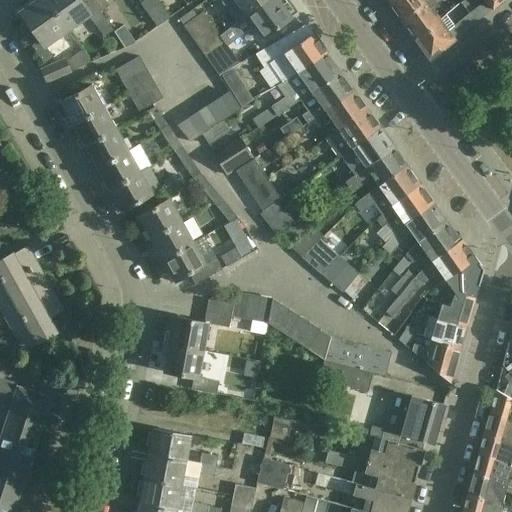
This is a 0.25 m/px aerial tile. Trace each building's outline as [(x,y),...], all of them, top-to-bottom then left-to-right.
[(68,30),(46,0),(38,0),(21,13),(26,21),(18,27),(44,63),(53,56),(46,45),(68,30)] [(46,0),(68,30),(88,15),(97,26),(106,19),(101,11),(92,0),(46,0)] [(92,0),(101,11),(110,5),(106,0),(92,0)] [(170,17),(157,0),(148,0),(142,5),(157,26),(170,17)] [(237,22),(246,16),(267,0),(222,0),(223,2),(237,22)] [(292,17),(279,0),(267,0),(246,16),(262,38),(292,17)] [(426,0),(391,0),(388,3),(402,21),(426,0)] [(438,6),(434,0),(426,0),(402,21),(416,41),(441,20),(434,9),(438,6)] [(478,0),(463,0),(461,2),(469,13),(448,30),(441,20),(416,41),(430,60),(466,30),(470,27),(488,12),(478,0)] [(484,0),(478,0),(488,12),(492,9),(484,0)] [(484,0),(492,9),(502,0),(484,0)] [(210,21),(203,12),(183,26),(190,36),(210,21)] [(217,32),(210,21),(190,36),(198,46),(217,32)] [(115,32),(125,47),(133,44),(136,41),(124,25),(115,32)] [(224,41),(217,32),(198,46),(205,56),(224,41)] [(327,53),(313,33),(294,47),(286,37),(255,57),(264,71),(270,67),(281,84),(288,79),(298,73),(327,53)] [(231,51),(224,41),(205,56),(212,65),(231,51)] [(81,50),(65,62),(65,60),(64,60),(69,71),(90,62),(81,50)] [(238,61),(231,51),(212,65),(219,75),(238,61)] [(340,72),(327,53),(298,73),(288,79),(281,84),(281,85),(278,87),(285,98),(272,107),(252,119),(258,128),(293,105),(301,100),(340,72)] [(139,56),(115,70),(122,81),(145,67),(139,56)] [(69,71),(64,60),(42,70),(47,81),(69,71)] [(151,77),(145,67),(122,81),(127,90),(151,77)] [(354,90),(340,72),(301,100),(309,111),(303,116),(308,123),(315,118),(354,90)] [(156,86),(151,77),(127,90),(132,99),(156,86)] [(60,103),(72,125),(104,107),(91,85),(60,103)] [(163,98),(156,86),(132,99),(139,111),(163,98)] [(367,109),(354,90),(315,118),(321,126),(331,119),(338,129),(367,109)] [(240,109),(229,92),(218,99),(230,116),(240,109)] [(230,116),(218,99),(208,106),(219,123),(223,120),(230,116)] [(219,123),(208,106),(198,112),(209,129),(219,123)] [(116,129),(104,107),(72,125),(85,147),(116,129)] [(166,122),(155,107),(148,112),(158,127),(166,122)] [(381,128),(367,109),(338,129),(326,138),(332,147),(339,157),(341,156),(381,128)] [(209,129),(198,112),(188,118),(200,135),(202,134),(209,129)] [(200,135),(188,118),(177,126),(190,142),(200,135)] [(223,120),(219,123),(209,129),(202,134),(209,145),(230,131),(223,120)] [(394,146),(381,128),(341,156),(354,175),(394,146)] [(128,150),(116,129),(85,147),(97,168),(128,150)] [(183,148),(172,132),(165,137),(175,152),(183,148)] [(251,153),(241,138),(214,156),(224,171),(251,153)] [(407,165),(394,146),(354,175),(345,182),(353,192),(372,178),(377,185),(407,165)] [(197,169),(183,148),(175,152),(190,174),(197,169)] [(140,172),(128,150),(97,168),(109,190),(140,172)] [(234,172),(241,183),(261,170),(254,160),(234,172)] [(420,183),(407,165),(377,185),(378,187),(355,204),(362,213),(374,204),(379,212),(420,183)] [(148,167),(140,172),(109,190),(121,211),(161,189),(148,167)] [(267,180),(261,170),(241,183),(247,193),(267,180)] [(24,185),(15,177),(1,192),(10,200),(24,185)] [(221,198),(205,178),(198,184),(213,203),(221,198)] [(274,190),(267,180),(247,193),(254,202),(274,190)] [(433,202),(420,183),(379,212),(382,215),(376,220),(392,237),(405,223),(433,202)] [(280,199),(274,190),(254,202),(260,212),(277,201),(280,199)] [(335,190),(306,215),(312,222),(341,198),(335,190)] [(237,217),(221,198),(213,203),(230,223),(237,217)] [(168,199),(155,206),(137,216),(150,239),(181,221),(168,199)] [(277,201),(260,212),(259,213),(278,236),(294,224),(277,201)] [(447,221),(433,202),(405,223),(392,237),(383,247),(390,253),(403,239),(410,231),(419,241),(447,221)] [(281,236),(288,244),(311,226),(304,218),(281,236)] [(192,243),(181,221),(150,239),(162,261),(192,243)] [(460,240),(447,221),(419,241),(405,254),(393,270),(399,275),(413,261),(422,270),(431,259),(460,240)] [(313,228),(290,247),(301,257),(320,240),(323,236),(313,228)] [(462,239),(460,240),(431,259),(422,270),(415,277),(399,297),(386,312),(394,319),(407,303),(419,289),(438,270),(450,286),(466,274),(458,261),(471,252),(462,239)] [(338,255),(320,240),(301,257),(322,274),(338,255)] [(205,265),(192,243),(162,261),(174,282),(189,274),(195,284),(222,269),(216,258),(205,265)] [(8,323),(24,351),(36,343),(37,344),(57,333),(49,318),(63,310),(28,247),(13,255),(12,253),(0,260),(0,298),(8,294),(21,316),(8,323)] [(241,258),(235,248),(220,256),(226,267),(241,258)] [(480,264),(471,252),(458,261),(466,274),(450,286),(453,292),(457,297),(462,293),(475,297),(482,272),(478,266),(480,264)] [(359,273),(338,255),(322,274),(342,292),(344,291),(359,273)] [(415,277),(408,270),(391,290),(399,297),(415,277)] [(368,281),(359,273),(344,291),(353,299),(368,281)] [(235,291),(233,304),(230,316),(231,316),(243,319),(248,294),(235,291)] [(457,297),(453,292),(449,306),(442,304),(438,319),(467,326),(475,297),(462,293),(457,297)] [(260,296),(248,294),(243,319),(255,321),(260,296)] [(272,298),(260,296),(255,321),(268,323),(272,298)] [(284,306),(272,298),(268,323),(279,331),(284,306)] [(233,304),(208,299),(204,322),(173,316),(168,344),(203,350),(209,323),(229,327),(231,316),(230,316),(233,304)] [(295,313),(284,306),(279,331),(291,338),(295,313)] [(307,321),(295,313),(291,338),(303,346),(307,321)] [(432,339),(461,347),(467,326),(438,319),(430,317),(424,337),(432,339)] [(319,329),(307,321),(303,346),(314,354),(319,329)] [(331,336),(319,329),(314,354),(324,360),(324,359),(331,336)] [(511,329),(502,366),(503,367),(511,359),(511,329)] [(404,343),(410,332),(405,330),(399,339),(404,343)] [(343,340),(331,336),(324,359),(339,363),(343,340)] [(461,347),(432,339),(428,351),(424,350),(425,347),(414,344),(411,350),(451,382),(461,347)] [(356,343),(343,340),(339,363),(351,367),(356,343)] [(368,346),(356,343),(351,367),(364,370),(366,358),(368,346)] [(203,350),(168,344),(163,371),(193,377),(191,389),(216,394),(218,381),(198,377),(203,350)] [(391,353),(368,346),(366,358),(388,364),(391,353)] [(388,364),(366,358),(364,370),(375,373),(385,376),(388,364)] [(364,370),(351,367),(339,363),(324,359),(324,360),(319,379),(370,393),(375,373),(364,370)] [(511,359),(503,367),(504,369),(509,364),(511,367),(511,371),(510,373),(511,375),(511,359)] [(0,394),(4,396),(9,383),(0,379),(0,394)] [(0,511),(13,511),(51,397),(17,385),(0,436),(0,511)] [(511,398),(496,390),(490,410),(511,421),(511,398)] [(444,405),(420,398),(410,436),(383,429),(381,437),(422,449),(424,441),(433,444),(444,405)] [(511,421),(490,410),(484,430),(511,443),(511,421)] [(291,420),(273,417),(269,436),(287,441),(291,420)] [(172,432),(152,428),(148,454),(186,461),(190,435),(172,432)] [(511,443),(484,430),(479,451),(511,466),(511,443)] [(423,449),(422,449),(381,437),(377,451),(361,446),(358,458),(416,473),(423,449)] [(339,465),(355,469),(351,482),(409,497),(416,473),(358,458),(329,450),(326,462),(339,465)] [(511,466),(479,451),(473,471),(508,487),(511,487),(511,482),(509,482),(511,473),(511,466)] [(201,453),(199,463),(216,466),(218,456),(201,453)] [(216,466),(199,463),(186,461),(148,454),(143,478),(197,488),(199,474),(214,477),(216,466)] [(289,466),(263,458),(257,483),(283,490),(289,466)] [(511,487),(508,487),(473,471),(467,492),(502,506),(506,507),(507,503),(503,502),(506,492),(511,493),(511,487)] [(197,488),(143,478),(138,503),(177,510),(189,511),(220,511),(221,509),(209,507),(209,506),(194,502),(197,488)] [(367,498),(363,511),(366,511),(405,511),(409,497),(351,482),(347,481),(344,492),(367,498)] [(235,484),(233,495),(253,500),(255,488),(235,484)] [(307,495),(292,491),(290,499),(305,502),(306,496),(307,495)] [(500,511),(502,506),(467,492),(461,511),(500,511)] [(253,500),(233,495),(231,505),(251,509),(253,500)] [(301,511),(314,511),(318,499),(306,496),(305,502),(301,511)] [(290,499),(283,497),(280,508),(295,511),(301,511),(305,502),(290,499)] [(318,499),(314,511),(326,511),(329,503),(318,499)] [(176,511),(177,510),(138,503),(136,511),(176,511)] [(329,503),(326,511),(339,511),(341,506),(329,503)]
